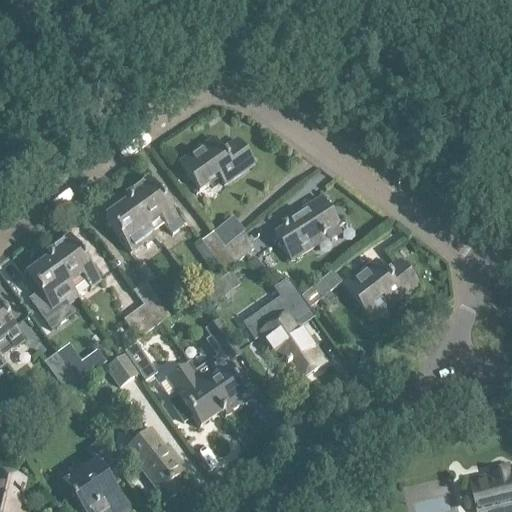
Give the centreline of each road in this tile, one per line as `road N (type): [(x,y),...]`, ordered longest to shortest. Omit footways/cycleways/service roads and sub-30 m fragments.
road 1 (residential): [(0,245),(158,123),(225,91),(252,101),(443,240),(475,278)]
road 2 (tertiary): [(298,489),(407,406),(449,351)]
road 3 (track): [(158,123),(26,0)]
